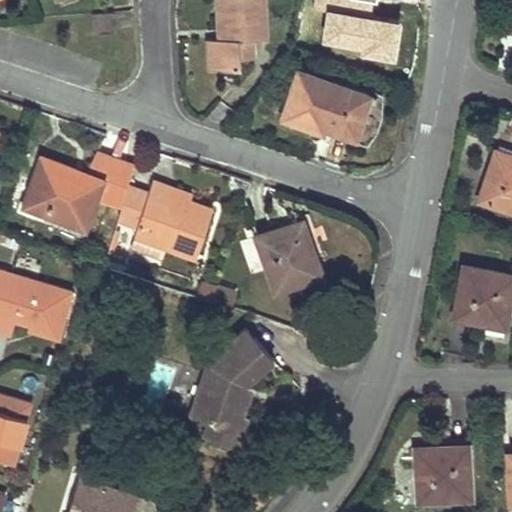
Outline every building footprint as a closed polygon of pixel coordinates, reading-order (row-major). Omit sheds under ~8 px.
[(240,56),(247,56),(255,56),(254,37),(268,36),(265,0),(217,0),(220,39),(213,39),(214,69),(240,68),(240,56)] [(116,32),(114,10),(92,12),(94,33),(116,32)] [(324,45),(395,49),(397,16),(326,12),(324,45)] [(214,69),(213,39),(203,39),(205,70),(214,69)] [(325,128),(340,133),(355,138),(369,93),(298,70),(283,118),(323,130),(325,128)] [(511,209),(511,153),(496,148),(479,198),(511,209)] [(44,213),(45,209),(47,205),(88,220),(103,177),(41,154),(22,205),(44,213)] [(197,257),(213,208),(190,200),(167,193),(169,186),(153,181),(148,193),(127,187),(117,219),(138,226),(134,236),(167,246),(197,257)] [(190,200),(191,194),(169,186),(167,193),(190,200)] [(45,209),(44,213),(85,228),(88,220),(47,205),(45,209)] [(314,250),(303,219),(293,223),(297,235),(304,233),(311,251),(312,250),(314,250)] [(314,250),(312,250),(311,251),(304,233),(297,235),(293,223),(256,235),(276,291),(323,274),(314,250)] [(167,246),(134,236),(131,247),(163,259),(167,246)] [(505,326),(510,300),(511,288),(511,274),(464,265),(454,317),(505,326)] [(0,315),(12,271),(0,268),(0,315)] [(12,271),(0,315),(0,331),(12,335),(17,319),(32,323),(34,314),(46,317),(42,331),(60,336),(73,287),(12,271)] [(217,285),(201,280),(196,297),(212,302),(217,285)] [(238,292),(217,285),(212,302),(233,308),(238,292)] [(34,314),(32,323),(30,328),(42,331),(46,317),(34,314)] [(255,374),(273,358),(245,327),(207,361),(190,413),(208,419),(204,433),(238,444),(247,415),(242,413),(236,411),(246,383),(255,374)] [(476,351),(477,332),(455,331),(454,350),(476,351)] [(242,413),(255,374),(246,383),(236,411),(242,413)] [(0,457),(16,462),(32,400),(0,391),(0,457)] [(434,425),(434,446),(451,445),(450,424),(434,425)] [(471,497),(469,471),(467,445),(451,445),(434,446),(415,447),(417,500),(471,497)] [(132,511),(138,492),(79,475),(67,511),(132,511)]
